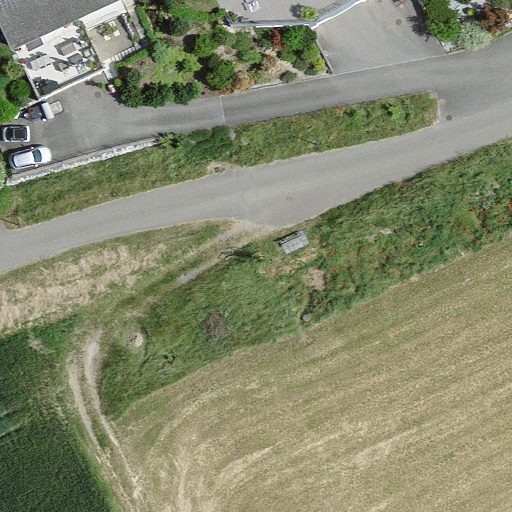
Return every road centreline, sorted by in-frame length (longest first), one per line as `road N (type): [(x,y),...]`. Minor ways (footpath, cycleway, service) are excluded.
road 1 (residential): [(0,255),(104,220),(511,116)]
road 2 (track): [(304,173),(295,195),(125,301),(88,337),(81,378),(143,511)]
road 3 (residential): [(511,51),(59,140)]
